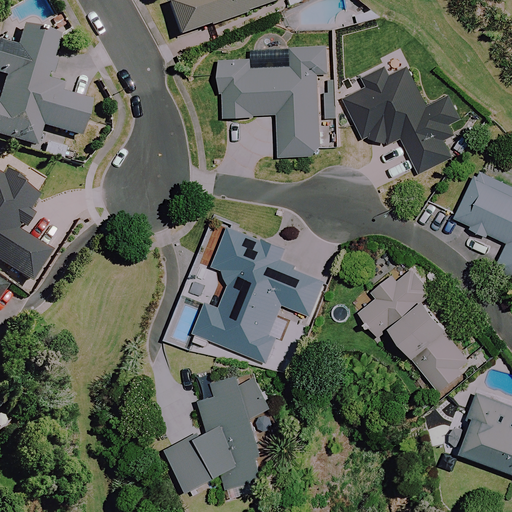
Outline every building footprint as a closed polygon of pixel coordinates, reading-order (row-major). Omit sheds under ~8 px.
[(184,0),(163,8),(175,40),(280,0),(184,0)] [(55,40),(18,28),(12,47),(0,42),(0,77),(2,78),(0,83),(0,141),(37,153),(44,130),(76,140),(88,103),(56,93),(59,83),(43,78),(55,40)] [(290,48),(290,59),(286,59),(286,66),(253,66),(253,59),(214,59),(214,98),(224,98),(224,119),(273,120),(273,158),(317,158),(318,151),(337,152),(337,132),(322,132),(322,120),(336,120),(336,93),(320,93),(320,76),(329,75),(330,48),(290,48)] [(413,178),(456,159),(448,142),(462,135),(457,125),(464,122),(450,91),(446,92),(426,102),(405,56),(359,77),(363,87),(340,98),(361,144),(365,142),(374,162),(400,151),(413,178)] [(511,185),(489,175),(476,169),(452,221),(506,246),(493,272),(511,280),(511,185)] [(0,269),(27,289),(52,254),(20,231),(41,201),(0,171),(0,269)] [(293,259),(284,255),(286,251),(228,228),(214,263),(211,270),(219,273),(217,280),(227,284),(224,293),(217,309),(203,303),(190,334),(266,365),(276,339),(269,336),(282,305),(307,316),(322,278),(290,266),(293,259)] [(448,336),(450,335),(447,331),(423,300),(432,293),(413,269),(401,277),(391,264),(378,273),(383,280),(350,305),(376,339),(389,329),(414,362),(448,336)] [(448,336),(414,362),(438,393),(462,374),(466,358),(448,336)] [(237,384),(236,379),(194,388),(205,437),(165,455),(187,494),(220,478),(226,500),(259,493),(256,482),(263,480),(248,417),(269,412),(262,379),(237,384)] [(511,401),(473,387),(460,419),(476,425),(465,455),(511,473),(511,401)]
